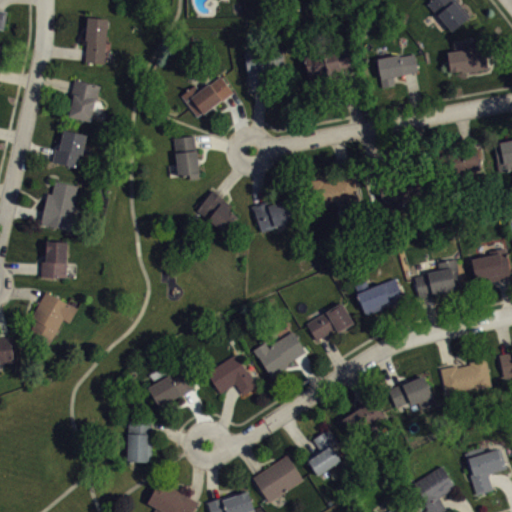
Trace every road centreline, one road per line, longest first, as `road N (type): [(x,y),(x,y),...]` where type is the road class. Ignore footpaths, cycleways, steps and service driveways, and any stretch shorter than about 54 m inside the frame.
road 1 (residential): [(511,312),(387,345),(241,439),(208,442)]
road 2 (residential): [(252,149),(511,100)]
road 3 (residential): [(45,0),(42,49),(0,232)]
